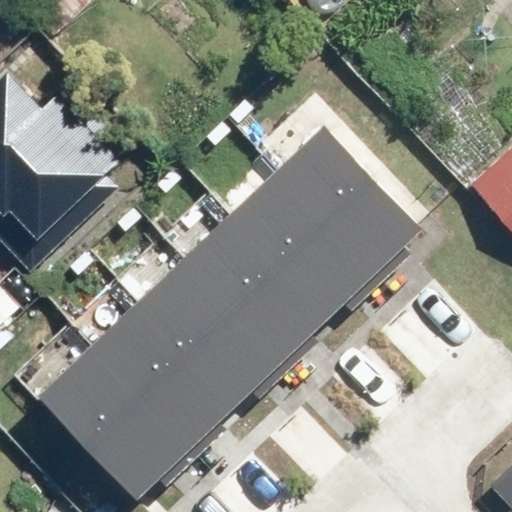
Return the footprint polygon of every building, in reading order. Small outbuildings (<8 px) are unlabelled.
[(87,0),(11,0),(49,38),(87,0)] [(14,98),(0,111),(0,257),(20,278),(107,196),(14,98)] [(322,121),(40,396),(146,504),(429,229),(322,121)] [(511,148),(470,184),(511,233),(511,148)] [(511,443),(481,473),(511,504),(511,443)]
